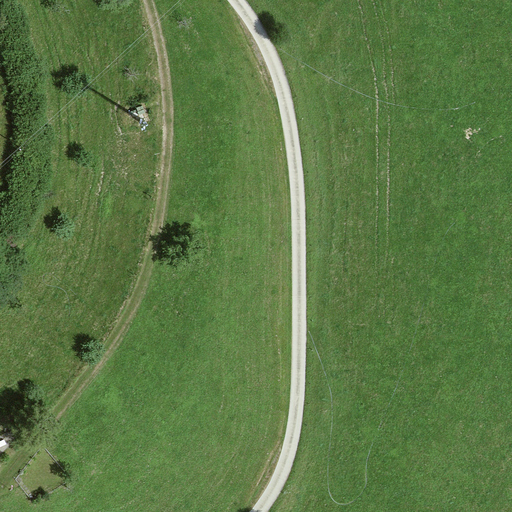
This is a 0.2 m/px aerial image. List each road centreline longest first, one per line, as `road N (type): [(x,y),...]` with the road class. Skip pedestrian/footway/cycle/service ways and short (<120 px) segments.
road 1 (track): [(0,484),(107,345),(147,266),(168,120),(149,0)]
road 2 (track): [(236,0),(278,74),(298,203),(294,428),(279,482),(259,511)]
